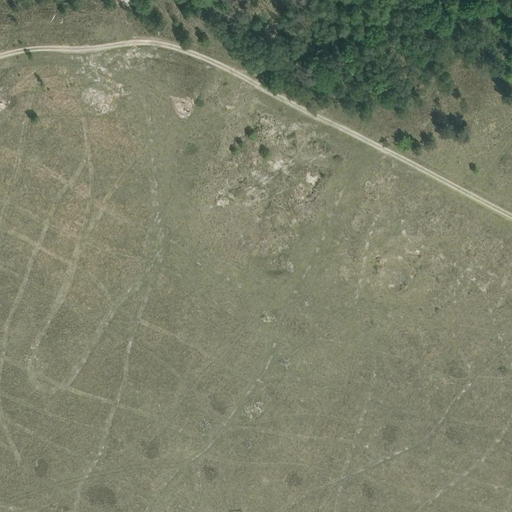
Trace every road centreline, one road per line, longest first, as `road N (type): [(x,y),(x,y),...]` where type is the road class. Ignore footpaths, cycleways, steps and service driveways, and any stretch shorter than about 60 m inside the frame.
road 1 (unknown): [(511,242),(338,144),(168,75),(0,82)]
road 2 (track): [(511,215),(258,82)]
road 3 (track): [(0,56),(142,42),(258,82)]
